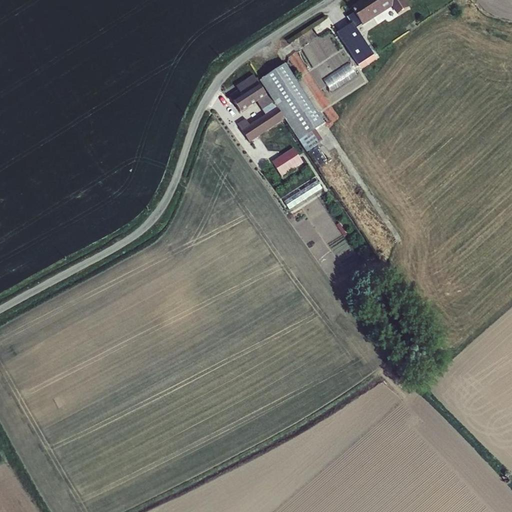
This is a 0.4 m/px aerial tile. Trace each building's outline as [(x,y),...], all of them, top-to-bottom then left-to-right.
[(358,16),(382,0),(353,0),(350,2),(353,7),(358,16)] [(382,0),(358,16),(359,17),(386,0),(388,0),(393,6),(401,1),(400,0),(382,0)] [(335,28),(356,60),(372,50),(354,23),(361,19),(359,17),(358,16),(353,7),(347,11),(351,18),(335,28)] [(322,122),(304,96),(282,63),(260,78),(300,137),(322,122)] [(353,63),(327,79),(334,90),(360,74),(353,63)] [(261,92),(250,75),(234,87),(236,90),(226,97),(237,113),(253,101),(258,109),(235,126),(246,144),(282,120),(268,99),(261,92)] [(297,139),(300,137),(260,78),(257,79),(297,139)] [(265,175),(297,154),(291,146),(260,167),(265,175)] [(312,177),(297,154),(265,175),(282,199),(312,177)] [(319,179),(286,200),(291,209),(325,187),(319,179)]
